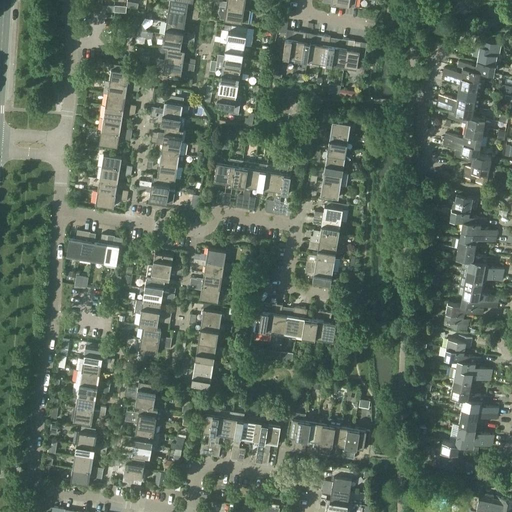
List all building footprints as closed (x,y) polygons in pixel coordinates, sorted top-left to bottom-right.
[(170,0),(169,8),(187,11),(188,0),(170,0)] [(245,0),(227,0),(226,5),(245,8),(245,0)] [(248,22),(251,9),(245,8),(226,5),(221,4),(215,3),(214,8),(219,9),(221,12),(220,17),(248,22)] [(167,20),(185,23),(187,11),(169,8),(167,20)] [(185,23),(167,20),(165,32),(195,37),(195,32),(190,31),(184,30),(185,23)] [(284,21),(278,30),(278,31),(287,32),(287,29),(288,22),(284,21)] [(216,35),(215,40),(220,41),(227,42),(245,45),(248,27),(232,24),(231,29),(223,28),(221,36),(216,35)] [(287,32),(286,37),(282,59),(295,61),(300,31),(294,30),(287,29),(287,32)] [(307,63),(312,34),(306,33),(306,31),(300,31),(295,61),(307,63)] [(165,32),(163,44),(168,45),(181,48),(181,47),(182,41),(194,42),(195,37),(165,32)] [(307,63),(319,65),(320,61),(324,35),(319,34),(319,35),(312,34),(307,63)] [(330,37),(331,36),(324,35),(320,61),(332,63),(336,39),(330,37)] [(344,38),(343,40),(336,39),(332,63),(345,65),(349,39),(344,38)] [(368,41),(361,40),(361,43),(355,42),(355,40),(349,39),(345,65),(359,67),(364,67),(366,56),(368,41)] [(487,41),(485,47),(475,45),(473,55),(478,56),(477,60),(495,64),(497,55),(499,55),(500,46),(498,43),(487,41)] [(245,45),(227,42),(225,54),(243,57),(245,45)] [(185,48),(181,47),(181,48),(168,45),(165,57),(183,60),(183,59),(185,48)] [(211,64),(216,65),(216,67),(223,68),(223,66),(241,69),(243,57),(225,54),(220,53),(219,57),(218,57),(218,60),(212,59),(211,64)] [(159,56),(157,63),(164,64),(163,70),(181,73),(182,66),(194,68),(195,62),(190,61),(190,60),(183,59),(183,60),(165,57),(159,56)] [(458,66),(463,67),(480,70),(493,73),(495,64),(477,60),(476,65),(472,64),(472,63),(459,60),(458,66)] [(221,79),(239,82),(241,69),(223,66),(223,68),(221,79)] [(130,70),(112,67),(110,80),(128,83),(134,84),(140,85),(141,80),(141,79),(135,78),(129,77),(130,70)] [(444,67),(443,73),(479,79),(480,70),(463,67),(462,71),(457,70),(457,69),(444,67)] [(460,81),(459,85),(477,88),(483,89),(485,80),(479,79),(443,73),(442,78),(455,81),(455,80),(460,81)] [(104,91),(108,92),(126,95),(128,83),(110,80),(106,79),(104,91)] [(239,82),(221,79),(219,91),(237,94),(239,82)] [(332,92),(337,93),(340,93),(340,88),(341,84),(329,82),(329,83),(328,89),(328,91),(332,92)] [(459,85),(458,94),(475,97),(475,98),(481,99),(483,89),(477,88),(459,85)] [(219,91),(217,103),(223,104),(222,110),(238,113),(242,94),(237,94),(219,91)] [(106,104),(124,107),(126,95),(108,92),(106,104)] [(164,106),(152,104),(152,105),(151,110),(181,115),(184,96),(185,95),(166,92),(166,93),(164,106)] [(475,97),(458,94),(457,98),(452,97),(452,96),(439,94),(438,100),(474,106),(480,107),(481,99),(475,98),(475,97)] [(478,116),(480,107),(474,106),(438,100),(437,106),(450,108),(450,107),(455,108),(454,112),(478,116)] [(104,116),(122,119),(124,107),(106,104),(104,116)] [(184,128),(186,115),(181,115),(151,110),(150,115),(150,116),(156,117),(157,112),(163,113),(161,124),(166,125),(184,128)] [(463,118),(466,119),(466,124),(483,127),(485,118),(478,116),(454,112),(450,111),(448,117),(463,120),(463,118)] [(122,119),(104,116),(102,128),(120,131),(122,119)] [(331,132),(349,134),(351,122),(333,119),(331,132)] [(483,127),(466,124),(464,133),(481,136),(483,127)] [(158,130),(153,129),(152,135),(181,140),(184,128),(166,125),(165,131),(158,130)] [(102,128),(100,141),(118,144),(119,137),(126,138),(127,132),(120,131),(102,128)] [(349,134),(331,132),(329,144),(347,147),(349,134)] [(459,134),(458,135),(446,132),(444,138),(480,145),(486,146),(487,137),(481,136),(464,133),(463,135),(459,134)] [(183,153),(185,141),(181,140),(152,135),(151,141),(156,142),(163,143),(162,149),(180,152),(183,153)] [(461,146),(461,151),(478,154),(480,145),(444,138),(443,144),(459,147),(459,146),(461,146)] [(347,147),(329,144),(327,156),(345,159),(347,147)] [(180,152),(162,149),(160,161),(178,164),(180,152)] [(456,150),(455,155),(469,158),(470,157),(473,158),(472,162),(489,165),(491,156),(478,154),(461,151),(456,150)] [(102,165),(120,168),(122,155),(104,153),(102,165)] [(345,159),(327,156),(325,169),(343,172),(345,159)] [(230,158),(230,163),(227,181),(239,183),(243,160),(230,158)] [(281,159),(280,165),(276,185),(276,189),(274,200),(272,212),(278,213),(281,194),(279,194),(280,190),(288,191),(292,167),(293,161),(281,159)] [(247,185),(247,188),(244,190),(244,195),(242,207),(248,208),(250,196),(251,185),(255,161),(243,160),(239,183),(247,185)] [(171,176),(176,176),(178,164),(160,161),(158,174),(171,176)] [(217,161),(214,179),(227,181),(230,163),(217,161)] [(263,187),(267,163),(255,161),(251,185),(263,187)] [(477,178),(478,173),(488,175),(489,165),(472,162),(471,166),(466,165),(464,176),(477,178)] [(267,163),(263,187),(276,189),(276,185),(280,165),(267,163)] [(100,177),(118,180),(120,168),(102,165),(100,177)] [(341,184),(346,184),(348,172),(343,172),(325,169),(323,181),(341,184)] [(153,173),(152,180),(140,178),(139,183),(151,185),(169,188),(171,176),(158,174),(153,173)] [(98,189),(116,192),(118,180),(100,177),(98,189)] [(436,178),(432,183),(435,186),(440,189),(444,183),(437,177),(436,178)] [(321,193),(339,196),(341,184),(323,181),(321,193)] [(150,190),(149,198),(167,201),(173,202),(175,189),(169,188),(151,185),(139,183),(138,188),(144,189),(150,190)] [(96,202),(114,205),(116,192),(98,189),(96,202)] [(225,192),(223,204),(229,205),(231,193),(225,192)] [(456,194),(455,199),(453,199),(451,208),(469,211),(470,207),(475,208),(477,198),(460,194),(456,194)] [(349,209),(350,204),(328,200),(327,205),(325,205),(324,212),(315,211),(314,216),(341,221),(343,208),(349,209)] [(473,216),(473,217),(468,216),(469,211),(451,208),(450,217),(463,220),(480,223),(485,224),(486,218),(473,216)] [(321,228),(321,230),(339,233),(341,221),(314,216),(313,222),(322,224),(321,228)] [(480,227),(480,223),(463,220),(461,229),(496,235),(498,229),(485,227),(484,228),(480,227)] [(70,236),(67,254),(80,256),(84,229),(78,228),(77,237),(70,236)] [(90,232),(90,230),(84,229),(80,256),(92,258),(95,240),(96,233),(90,232)] [(311,234),(310,241),(337,245),(339,233),(321,230),(314,229),(313,234),(311,234)] [(496,235),(461,229),(459,238),(477,241),(478,237),(483,238),(482,239),(495,241),(496,235)] [(95,240),(92,258),(104,260),(109,233),(103,232),(102,241),(95,240)] [(122,245),(123,237),(115,235),(115,234),(109,233),(104,260),(117,262),(120,245),(122,245)] [(452,246),(458,247),(475,250),(477,241),(459,238),(454,237),(452,246)] [(337,245),(310,241),(309,247),(318,248),(317,254),(335,257),(337,245)] [(172,260),(173,253),(174,249),(156,246),(156,250),(154,263),(183,267),(184,262),(172,260)] [(201,252),(196,251),(195,254),(195,257),(200,258),(224,262),(225,262),(226,256),(229,257),(230,248),(227,247),(226,249),(208,246),(207,253),(201,252)] [(458,247),(456,256),(463,257),(487,261),(487,262),(491,263),(493,257),(480,254),(479,255),(475,254),(475,250),(458,247)] [(310,253),(309,259),(307,259),(306,265),(333,269),(338,270),(340,258),(335,257),(317,254),(310,253)] [(204,271),(222,274),(224,262),(200,258),(195,257),(194,263),(205,265),(204,271)] [(487,261),(463,257),(461,266),(503,274),(504,268),(491,266),(491,267),(486,266),(487,262),(487,261)] [(165,277),(169,278),(170,272),(182,273),(183,267),(154,263),(149,262),(147,274),(165,277)] [(325,281),(331,282),(333,269),(306,265),(305,271),(307,272),(306,278),(315,279),(315,281),(325,283),(325,281)] [(503,274),(461,266),(459,275),(466,276),(483,279),(484,275),(489,276),(489,277),(502,280),(503,274)] [(191,281),(220,286),(222,274),(204,271),(203,278),(192,276),(191,281)] [(163,288),(165,277),(147,274),(145,286),(163,289),(163,288)] [(483,279),(466,276),(464,285),(482,289),(483,279)] [(201,289),(200,296),(218,299),(220,286),(191,281),(190,287),(201,289)] [(482,289),(464,285),(462,294),(498,301),(499,295),(486,293),(486,294),(481,293),(482,289)] [(169,289),(163,288),(163,289),(145,286),(143,299),(161,302),(162,295),(174,297),(175,291),(169,290),(169,289)] [(256,305),(252,330),(272,333),(277,303),(278,293),(272,292),(270,305),(263,304),(263,306),(256,305)] [(498,301),(462,294),(461,303),(478,307),(479,302),(484,303),(484,304),(497,307),(498,301)] [(137,298),(135,310),(141,311),(171,316),(172,310),(166,309),(160,306),(161,302),(143,299),(137,298)] [(461,303),(448,301),(446,310),(464,313),(465,309),(469,310),(469,311),(482,313),(483,308),(478,307),(461,303)] [(282,304),(277,303),(272,333),(284,335),(289,306),(282,305),(282,304)] [(238,313),(237,317),(241,318),(243,308),(230,306),(229,312),(238,313)] [(296,337),(297,334),(301,307),(295,306),(295,307),(289,306),(284,335),(296,337)] [(222,310),(204,307),(202,319),(220,322),(222,310)] [(309,336),(312,318),(305,317),(307,308),(301,307),(297,334),(309,336)] [(321,338),(325,311),(319,310),(318,319),(312,318),(309,336),(321,338)] [(444,320),(448,320),(447,326),(466,329),(468,319),(463,318),(464,313),(446,310),(444,320)] [(141,311),(139,323),(144,324),(157,326),(158,320),(170,322),(171,316),(141,311)] [(325,311),(321,338),(333,340),(333,342),(340,342),(343,317),(338,316),(337,321),(330,320),(331,312),(325,311)] [(200,332),(218,335),(220,322),(202,319),(200,332)] [(166,334),(160,333),(161,327),(157,326),(144,324),(141,336),(159,339),(165,340),(171,341),(172,335),(166,334)] [(198,344),(216,347),(218,335),(200,332),(198,344)] [(458,339),(448,337),(446,347),(464,350),(465,346),(470,347),(472,336),(459,334),(458,339)] [(139,349),(157,352),(159,339),(141,336),(139,349)] [(115,356),(103,354),(104,347),(98,346),(99,342),(90,341),(89,345),(86,344),(84,357),(114,361),(115,356)] [(196,356),(214,359),(216,347),(198,344),(196,356)] [(257,347),(256,354),(268,356),(269,349),(257,347)] [(468,354),(468,355),(463,355),(464,350),(446,347),(445,356),(457,358),(475,362),(480,363),(481,357),(468,354)] [(84,357),(81,356),(79,369),(100,372),(101,365),(113,367),(114,361),(84,357)] [(194,369),(212,372),(214,359),(196,356),(194,369)] [(479,367),(474,366),(475,362),(457,358),(456,367),(491,374),(492,368),(479,366),(479,367)] [(449,375),(454,376),(472,380),(473,375),(477,376),(477,377),(490,380),(491,374),(456,367),(451,366),(449,375)] [(79,369),(77,381),(80,381),(110,386),(111,380),(99,378),(100,372),(79,369)] [(192,381),(210,384),(212,372),(194,369),(192,381)] [(452,385),(470,389),(472,380),(454,376),(452,385)] [(158,381),(140,379),(139,385),(127,383),(126,389),(156,394),(158,381)] [(97,390),(109,392),(110,386),(80,381),(78,394),(96,396),(97,390)] [(474,394),(469,393),(470,389),(452,385),(451,394),(464,397),(481,400),(486,401),(487,395),(474,393),(474,394)] [(136,403),(141,404),(154,406),(156,394),(126,389),(125,395),(137,397),(136,403)] [(76,406),(94,409),(96,396),(78,394),(76,406)] [(464,397),(462,406),(497,413),(498,407),(485,404),(485,405),(480,405),(481,400),(464,397)] [(162,420),(164,408),(154,406),(141,404),(140,410),(127,408),(126,415),(156,419),(162,420)] [(83,420),(82,426),(91,427),(93,415),(105,417),(106,411),(100,410),(94,409),(76,406),(74,406),(72,418),(83,420)] [(483,416),(496,418),(497,413),(462,406),(460,415),(478,418),(479,414),(483,415),(483,416)] [(204,431),(211,432),(207,454),(213,455),(215,443),(216,433),(220,409),(206,407),(205,413),(207,413),(204,431)] [(221,435),(222,434),(229,435),(232,411),(220,409),(216,433),(215,443),(213,455),(219,456),(221,444),(218,443),(219,437),(221,435)] [(239,446),(241,437),(244,419),(243,419),(244,413),(232,411),(229,435),(235,436),(232,458),(238,458),(239,446)] [(294,449),(300,449),(305,419),(306,413),(294,411),(293,417),(290,435),(296,436),(294,449)] [(125,421),(138,423),(137,429),(154,432),(156,419),(126,415),(125,421)] [(460,415),(458,424),(476,427),(478,418),(460,415)] [(429,418),(418,416),(417,424),(428,426),(429,418)] [(334,442),(339,443),(342,425),(343,419),(331,417),(330,423),(325,453),(331,454),(332,448),(333,448),(334,442)] [(244,419),(241,437),(253,439),(256,421),(244,419)] [(307,445),(314,446),(318,421),(305,419),(300,449),(306,450),(307,445)] [(264,450),(265,441),(268,423),(256,421),(253,439),(260,440),(256,461),(262,462),(264,450)] [(319,452),(325,453),(330,423),(318,421),(314,446),(320,447),(319,452)] [(268,423),(265,441),(272,442),(278,443),(281,425),(268,423)] [(453,423),(451,432),(457,433),(492,440),(493,434),(478,431),(478,432),(475,432),(476,427),(458,424),(453,423)] [(342,425),(339,443),(345,444),(344,450),(345,451),(344,456),(349,457),(354,427),(342,425)] [(108,442),(97,440),(98,433),(96,433),(96,428),(91,427),(82,426),(81,431),(76,430),(73,442),(77,443),(107,448),(108,442)] [(428,428),(420,426),(419,434),(426,435),(428,428)] [(354,427),(349,457),(354,458),(355,452),(356,452),(357,446),(364,447),(364,445),(368,446),(371,430),(354,427)] [(160,433),(154,432),(137,429),(136,435),(123,433),(123,439),(152,444),(158,445),(160,433)] [(451,432),(450,441),(455,442),(473,445),(473,441),(478,442),(478,443),(491,446),(492,440),(457,433),(451,432)] [(122,445),(134,447),(133,453),(146,455),(150,456),(152,444),(123,439),(122,445)] [(476,452),(477,446),(473,445),(455,442),(450,441),(442,440),(440,449),(458,452),(459,448),(464,449),(464,450),(476,452)] [(268,463),(270,451),(270,445),(272,443),(272,442),(265,441),(264,450),(262,462),(268,463)] [(94,452),(106,454),(107,448),(77,443),(75,455),(93,458),(94,452)] [(440,449),(438,464),(461,468),(463,457),(457,456),(458,452),(440,449)] [(115,458),(114,463),(120,464),(126,465),(144,468),(146,455),(133,453),(128,453),(127,459),(122,458),(121,459),(115,458)] [(104,466),(93,464),(93,458),(75,455),(73,467),(103,472),(104,466)] [(175,461),(167,460),(166,467),(174,468),(175,461)] [(124,477),(142,480),(144,468),(126,465),(124,477)] [(73,467),(71,480),(89,483),(91,476),(103,478),(103,472),(73,467)] [(324,485),(350,489),(352,477),(334,474),(333,480),(325,479),(324,485)] [(323,491),(331,492),(330,499),(348,501),(350,489),(324,485),(323,491)] [(470,511),(475,511),(511,511),(511,499),(485,493),(468,490),(465,504),(470,511)] [(326,504),(321,504),(320,509),(336,511),(346,511),(348,501),(330,499),(327,498),(326,504)]
